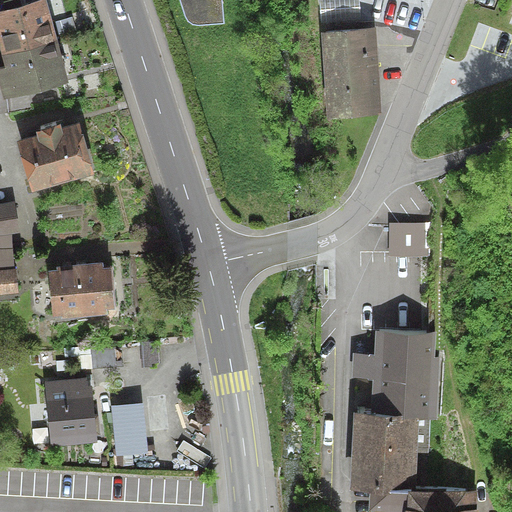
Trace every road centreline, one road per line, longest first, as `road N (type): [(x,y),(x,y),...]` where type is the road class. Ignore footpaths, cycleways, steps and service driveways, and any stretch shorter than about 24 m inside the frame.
road 1 (primary): [(121,0),(208,268)]
road 2 (primary): [(208,268),(250,511)]
road 3 (residential): [(208,268),(333,232),(378,180)]
road 4 (residential): [(378,180),(451,0)]
road 5 (residential): [(378,180),(511,144)]
